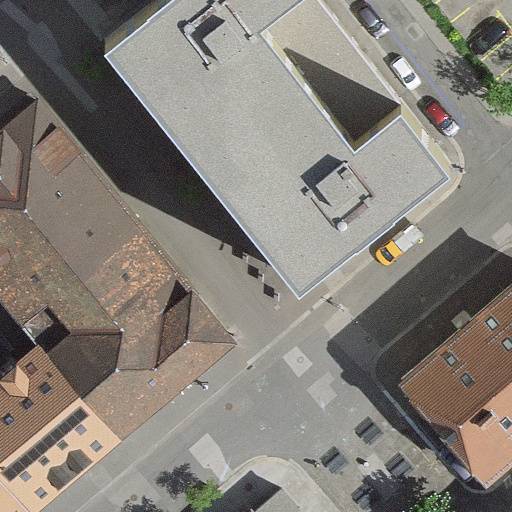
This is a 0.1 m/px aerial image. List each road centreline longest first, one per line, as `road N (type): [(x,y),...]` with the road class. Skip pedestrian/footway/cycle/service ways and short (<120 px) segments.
road 1 (unclassified): [(511,186),(296,361)]
road 2 (unclassified): [(369,0),(511,181)]
